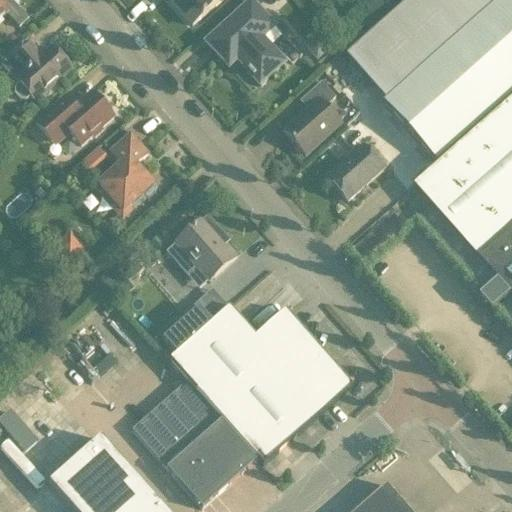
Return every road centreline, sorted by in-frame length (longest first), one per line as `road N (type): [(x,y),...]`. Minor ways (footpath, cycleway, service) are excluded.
road 1 (unclassified): [(426,391),(87,0)]
road 2 (unclassified): [(287,511),(426,391)]
road 3 (unclassified): [(511,488),(426,391)]
